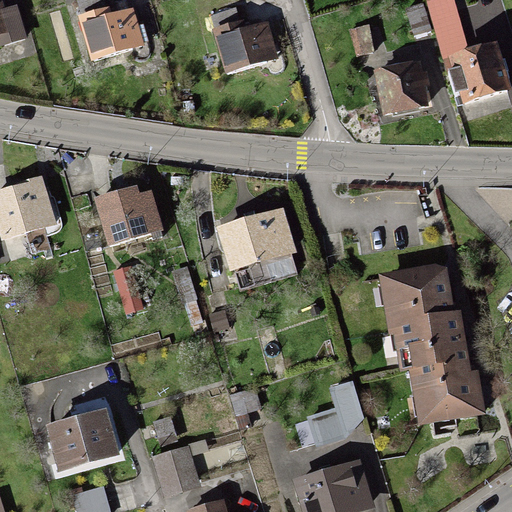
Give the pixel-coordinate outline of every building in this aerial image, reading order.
[(455,0),(436,0),(431,2),(454,74),(477,67),(455,0)] [(0,49),(12,47),(2,8),(0,8),(0,49)] [(71,19),(84,73),(141,59),(131,20),(101,27),(97,13),(71,19)] [(213,28),(226,81),(283,67),(273,28),(243,36),(239,22),(213,28)] [(477,67),(454,74),(467,116),(509,106),(497,61),(477,67)] [(418,71),(372,83),(382,122),(429,110),(418,71)] [(42,189),(0,203),(0,238),(5,254),(58,236),(42,189)] [(151,195),(97,209),(109,257),(163,243),(151,195)] [(288,221),(222,239),(235,286),(301,267),(288,221)] [(453,278),(392,291),(422,433),(483,420),(453,278)] [(110,426),(53,442),(67,491),(124,474),(110,426)] [(190,446),(161,455),(171,490),(201,481),(190,446)] [(373,511),(360,472),(300,491),(306,511),(373,511)]
